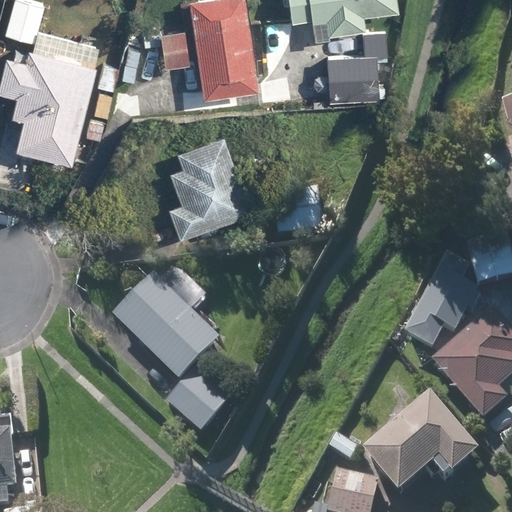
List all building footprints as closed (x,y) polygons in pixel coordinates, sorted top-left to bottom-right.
[(42,1),(38,0),(12,0),(5,31),(34,38),(42,1)] [(245,0),(188,0),(201,94),(257,86),(245,0)] [(287,0),(290,24),(324,20),(326,35),(365,30),(363,15),(399,10),(397,0),(287,0)] [(186,29),(164,29),(163,63),(186,63),(186,29)] [(11,150),(71,164),(76,143),(97,148),(117,66),(95,60),(98,45),(39,31),(32,62),(5,55),(0,77),(0,92),(16,96),(8,127),(16,129),(11,150)] [(362,35),(363,54),(321,56),(324,100),(377,97),(375,53),(388,52),(387,33),(362,35)] [(511,99),(498,103),(505,127),(511,125),(511,99)] [(223,134),(178,152),(182,163),(166,170),(179,201),(169,205),(182,237),(253,207),(223,134)] [(320,240),(319,192),(274,194),(276,242),(320,240)] [(511,254),(507,236),(465,248),(477,288),(511,277),(511,254)] [(432,352),(442,330),(457,337),(477,292),(462,285),(469,269),(443,257),(405,339),(432,352)] [(161,272),(113,321),(177,384),(217,343),(192,318),(208,301),(184,278),(161,272)] [(432,367),(467,405),(483,422),(508,399),(501,391),(511,380),(511,332),(492,311),(432,367)] [(194,373),(165,406),(199,435),(228,402),(194,373)] [(451,484),(481,457),(429,400),(363,458),(401,501),(438,468),(451,484)] [(0,508),(9,508),(8,494),(19,493),(13,418),(0,419),(0,508)] [(372,433),(357,423),(344,444),(337,439),(329,451),(352,465),(372,433)] [(373,511),(378,481),(331,475),(325,511),(373,511)]
